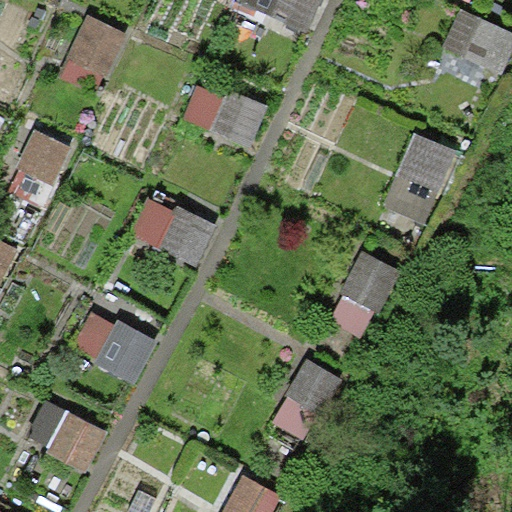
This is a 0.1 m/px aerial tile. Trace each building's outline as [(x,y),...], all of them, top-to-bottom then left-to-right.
[(251,0),(310,25),(321,0),(251,0)] [(511,26),(462,3),(444,40),(503,67),(511,48),(511,26)] [(66,53),(103,72),(126,27),(89,8),(66,53)] [(233,82),(214,122),(253,141),(272,101),(233,82)] [(414,124),(385,198),(435,218),(465,144),(414,124)] [(20,161),(59,181),(77,148),(37,128),(20,161)] [(158,242),(198,260),(217,221),(177,202),(158,242)] [(0,274),(15,244),(0,236),(0,274)] [(365,249),(343,291),(381,311),(403,269),(365,249)] [(117,320),(97,357),(135,378),(156,341),(117,320)] [(307,359),(286,395),(319,415),(341,378),(307,359)] [(49,442),(48,449),(81,467),(103,427),(44,395),(25,430),(49,442)] [(243,473),(221,511),(277,511),(285,497),(243,473)]
